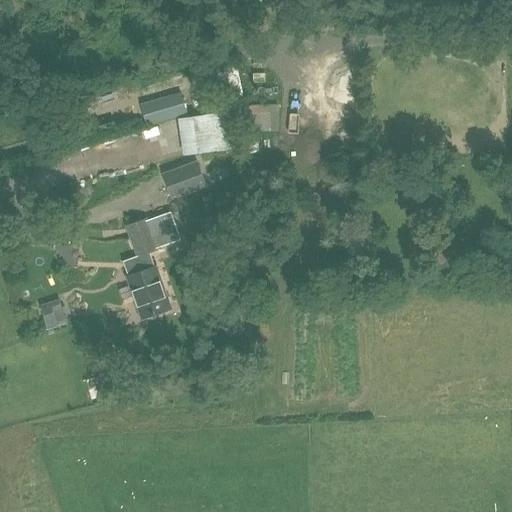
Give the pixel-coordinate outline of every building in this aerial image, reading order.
[(219,103),(245,98),(237,62),(212,67),(219,103)] [(152,122),(183,112),(177,95),(146,104),(152,122)] [(246,131),(271,131),(271,104),(245,104),(246,131)] [(174,199),(208,187),(198,160),(164,173),(174,199)] [(410,176),(410,208),(420,208),(420,176),(410,176)] [(181,240),(172,212),(148,220),(147,218),(127,225),(138,256),(158,250),(157,248),(181,240)] [(451,274),(449,245),(435,246),(437,275),(451,274)] [(142,318),(172,308),(158,266),(128,276),(142,318)] [(60,299),(43,305),(51,328),(59,325),(54,312),(64,309),(60,299)] [(102,376),(86,380),(92,400),(108,395),(102,376)]
